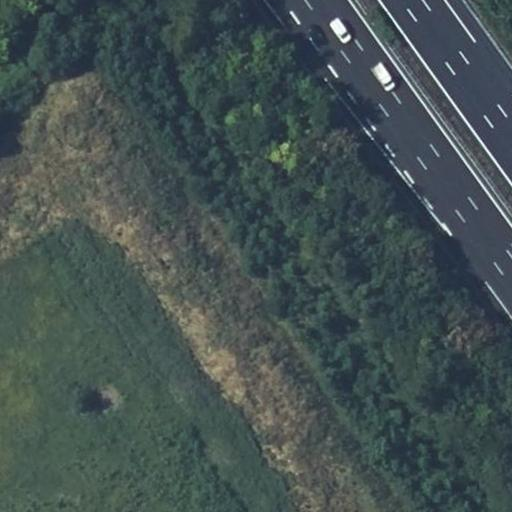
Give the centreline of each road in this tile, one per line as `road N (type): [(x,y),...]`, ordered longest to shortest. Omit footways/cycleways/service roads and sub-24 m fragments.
road 1 (motorway): [(317,0),(511,270)]
road 2 (motorway): [(511,137),(414,0)]
